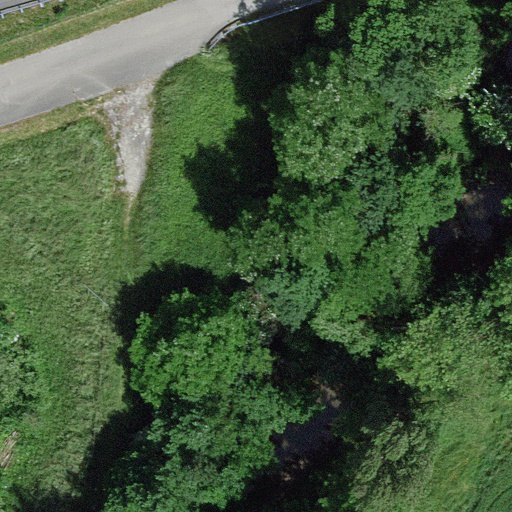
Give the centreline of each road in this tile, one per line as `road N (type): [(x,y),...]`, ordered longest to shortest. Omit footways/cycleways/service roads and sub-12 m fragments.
road 1 (track): [(89,511),(128,397),(135,282),(114,45)]
road 2 (track): [(242,0),(0,86)]
